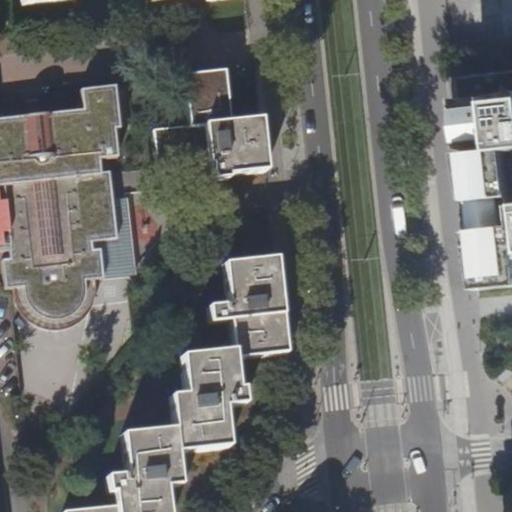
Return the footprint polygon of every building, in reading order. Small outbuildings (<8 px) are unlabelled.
[(511,0),(494,0),(498,41),(511,40),(511,0)] [(511,70),(454,77),(458,109),(462,148),(466,189),(470,226),(474,260),(477,291),(511,286),(511,70)] [(205,128),(227,125),(222,75),(181,79),(187,129),(152,133),(156,172),(210,167),(205,128)] [(136,78),(0,92),(0,292),(11,292),(12,299),(10,303),(19,395),(9,398),(13,418),(23,434),(41,443),(46,444),(132,338),(220,235),(208,223),(202,173),(150,178),(149,169),(136,78)] [(205,128),(210,167),(211,182),(228,180),(228,178),(264,173),(262,149),(259,121),(227,125),(205,128)] [(227,323),(280,317),(274,261),(221,268),(225,308),(206,311),(208,325),(227,323)] [(231,353),(232,362),(284,356),(282,333),(280,317),(227,323),(231,353)] [(232,362),(231,353),(178,359),(182,397),(168,398),(172,432),(119,438),(124,478),(105,480),(107,496),(112,495),(114,510),(95,511),(166,511),(164,492),(178,491),(175,457),(227,451),(223,411),(241,409),(240,393),(235,393),(232,362)] [(121,408),(123,424),(143,422),(142,406),(162,404),(159,376),(98,382),(101,411),(121,408)]
